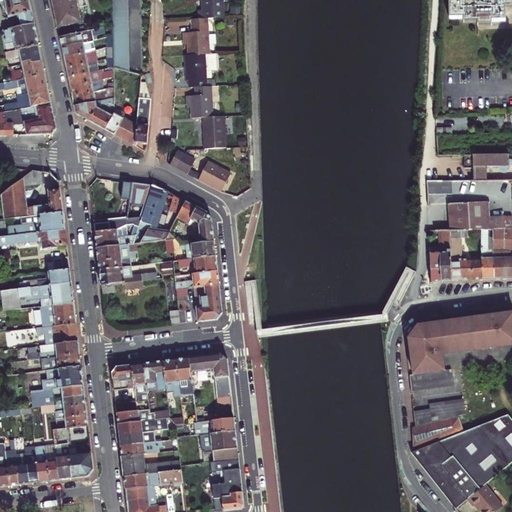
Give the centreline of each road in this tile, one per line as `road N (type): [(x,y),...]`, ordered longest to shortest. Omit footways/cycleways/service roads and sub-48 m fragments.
road 1 (residential): [(435,511),(400,446),(395,330),(420,302),(511,292)]
road 2 (residential): [(73,163),(95,352)]
road 3 (residential): [(238,333),(259,511)]
road 4 (unknown): [(156,173),(161,0)]
road 5 (residential): [(40,0),(73,163)]
road 6 (residential): [(225,211),(156,173),(73,163)]
road 7 (residential): [(95,352),(238,333)]
road 8 (residential): [(95,352),(110,486)]
road 9 (residential): [(225,211),(238,333)]
